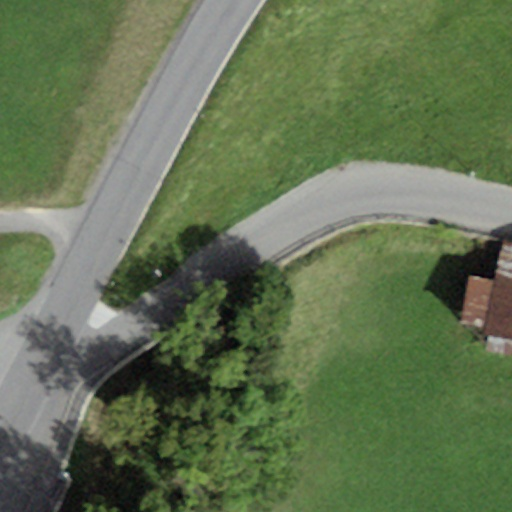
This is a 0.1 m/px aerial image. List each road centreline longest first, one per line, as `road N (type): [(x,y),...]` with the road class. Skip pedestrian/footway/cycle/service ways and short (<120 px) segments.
road 1 (residential): [(41,365),(99,347),(353,191),(392,186),(511,210)]
road 2 (residential): [(41,365),(105,235),(243,0)]
